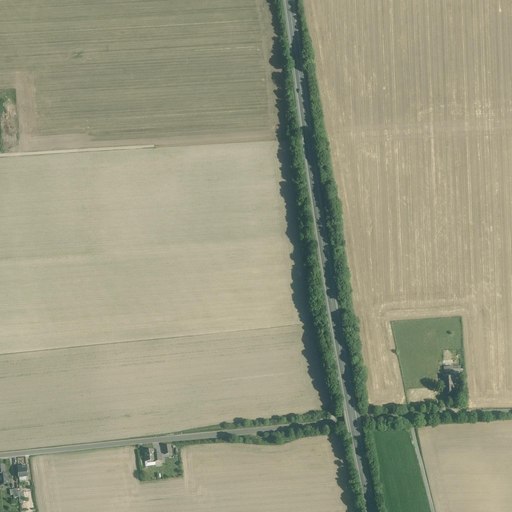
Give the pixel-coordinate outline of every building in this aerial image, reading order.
[(453,376),(443,377),(444,386),(454,386),(453,376)] [(454,386),(444,386),(444,395),(454,395),(454,386)] [(153,450),(144,451),(145,457),(144,458),(145,462),(150,461),(150,463),(155,463),(155,462),(155,461),(154,455),(153,450)] [(26,467),(18,468),(19,478),(27,477),(26,467)] [(5,474),(0,474),(0,484),(0,485),(1,486),(4,485),(5,484),(8,484),(7,473),(5,474)]
